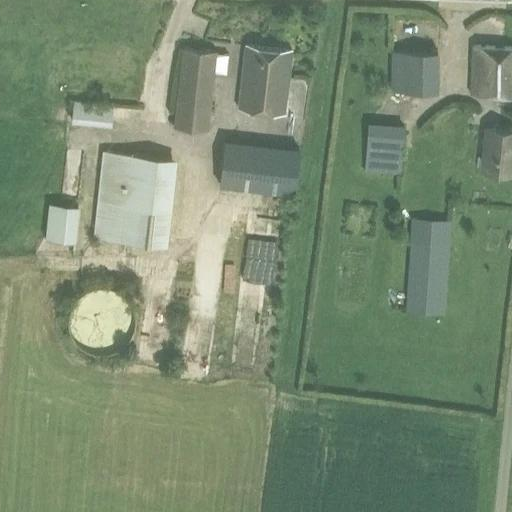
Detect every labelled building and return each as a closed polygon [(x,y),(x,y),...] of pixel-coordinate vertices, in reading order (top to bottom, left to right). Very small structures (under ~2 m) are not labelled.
[(292,49),(246,44),(239,107),(285,112),(292,49)] [(218,50),(182,46),(173,127),(209,130),(218,50)] [(472,93),(511,94),(511,47),(474,46),(472,93)] [(438,92),(439,51),(391,50),(391,91),(438,92)] [(74,100),(72,124),(112,128),(114,104),(74,100)] [(364,172),(401,175),(405,125),(368,122),(364,172)] [(511,129),(486,127),(481,171),(511,174),(511,129)] [(219,185),(295,194),(301,148),(225,139),(219,185)] [(177,157),(102,150),(93,239),(168,245),(177,157)] [(46,239),(72,242),(76,207),(51,204),(46,239)] [(451,245),(410,241),(405,311),(446,313),(451,245)] [(86,292),(80,296),(75,302),(71,308),(69,315),(69,322),(70,329),(72,336),(76,342),(81,347),(87,351),(94,354),(101,355),(109,354),(116,352),(122,348),(127,344),(132,338),(135,331),(136,324),(136,317),(134,310),(131,303),(126,297),(120,293),(114,290),(107,288),(100,288),(92,289),(86,292)] [(153,293),(146,319),(156,322),(163,295),(153,293)]
